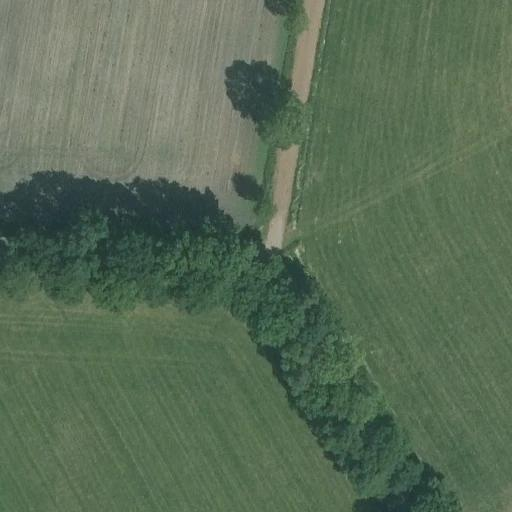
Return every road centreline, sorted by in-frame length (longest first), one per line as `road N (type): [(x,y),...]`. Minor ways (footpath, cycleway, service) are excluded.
road 1 (unclassified): [(270,260),(417,511)]
road 2 (unclassified): [(270,260),(0,249)]
road 3 (track): [(315,0),(270,260)]
